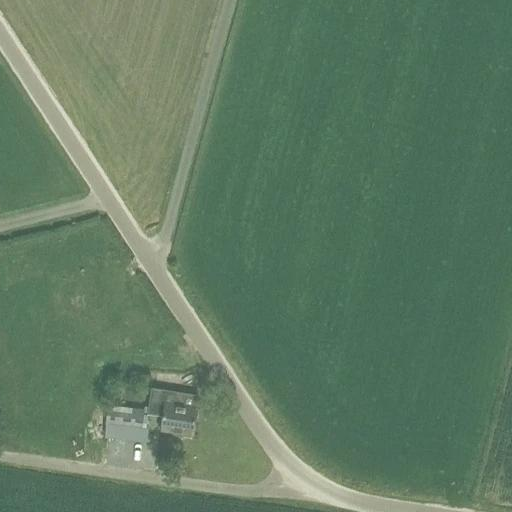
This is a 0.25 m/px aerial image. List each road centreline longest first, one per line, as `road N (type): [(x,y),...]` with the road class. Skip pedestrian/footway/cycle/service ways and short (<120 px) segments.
road 1 (unclassified): [(424,511),(326,491),(286,464),(0,33)]
road 2 (track): [(0,455),(245,490),(299,476)]
